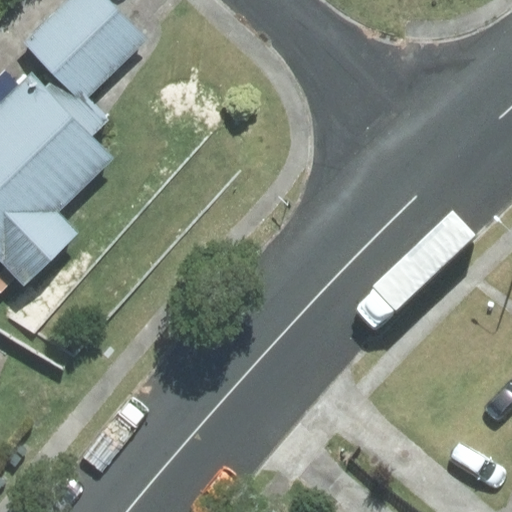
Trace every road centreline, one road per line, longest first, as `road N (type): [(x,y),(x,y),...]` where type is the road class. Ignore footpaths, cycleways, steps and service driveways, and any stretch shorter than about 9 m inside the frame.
road 1 (tertiary): [(447,169),(219,408),(133,511)]
road 2 (residential): [(274,0),(447,169)]
